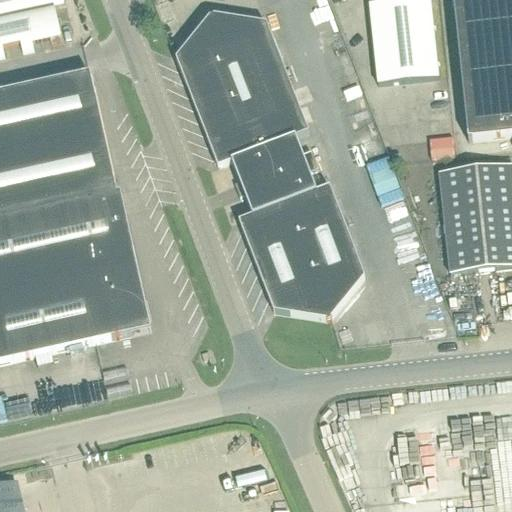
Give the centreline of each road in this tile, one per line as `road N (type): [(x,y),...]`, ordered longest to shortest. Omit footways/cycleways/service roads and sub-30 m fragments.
road 1 (unclassified): [(272,394),(114,0)]
road 2 (unclassified): [(0,454),(272,394)]
road 3 (unclassified): [(272,394),(511,364)]
road 4 (unknown): [(127,33),(0,67)]
road 5 (unclassified): [(327,511),(272,394)]
